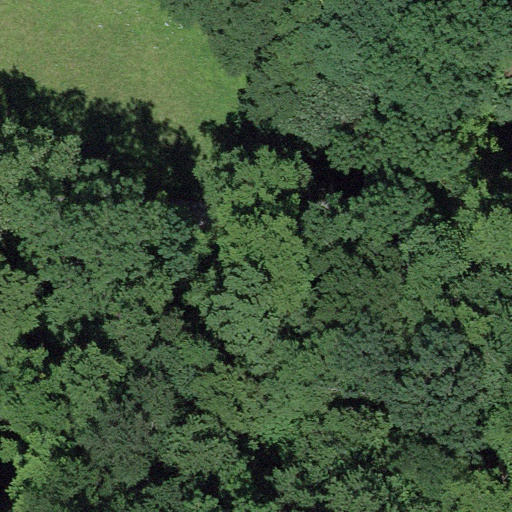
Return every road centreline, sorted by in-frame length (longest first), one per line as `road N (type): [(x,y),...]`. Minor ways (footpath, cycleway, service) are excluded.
road 1 (track): [(511,209),(0,201)]
road 2 (track): [(42,205),(39,412),(0,453)]
